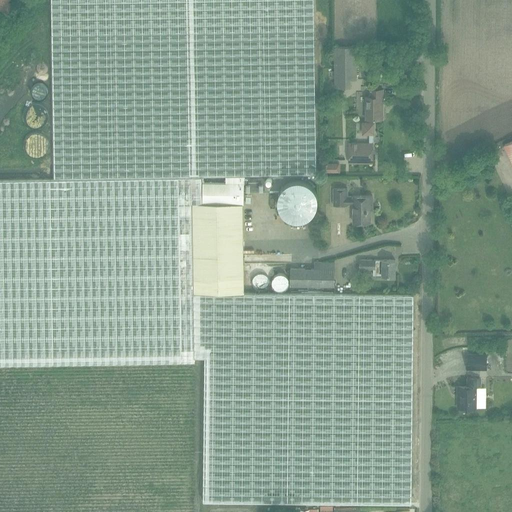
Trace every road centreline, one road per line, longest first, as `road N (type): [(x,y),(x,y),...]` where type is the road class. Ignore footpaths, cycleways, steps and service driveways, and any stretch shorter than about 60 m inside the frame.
road 1 (unclassified): [(427,511),(433,0)]
road 2 (unknown): [(430,225),(314,253),(267,237)]
